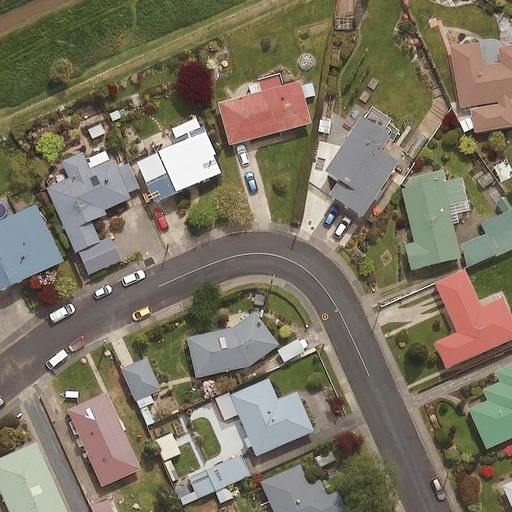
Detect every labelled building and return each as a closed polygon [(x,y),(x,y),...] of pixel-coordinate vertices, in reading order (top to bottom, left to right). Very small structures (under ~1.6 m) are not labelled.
[(481,40),(449,45),(459,107),(469,105),(474,130),(511,124),(511,108),(510,98),(511,97),(511,41),(500,44),(502,60),(485,63),(481,40)] [(299,80),(217,102),(228,144),(311,122),(299,80)] [(360,116),(324,170),(337,178),(326,194),(360,217),(397,161),(379,149),(388,135),(360,116)] [(173,143),(133,161),(152,202),(219,172),(211,154),(213,153),(201,125),(171,139),(173,143)] [(328,144),(318,143),(313,174),(323,175),(328,144)] [(82,151),(60,160),(68,178),(45,188),(74,252),(99,241),(90,221),(105,214),(103,210),(130,198),(112,157),(89,167),(82,151)] [(442,179),(400,189),(413,241),(405,243),(411,269),(461,257),(442,179)] [(34,204),(0,220),(0,289),(61,260),(34,204)] [(464,268),(433,281),(456,332),(434,342),(445,368),(511,338),(511,319),(502,296),(480,306),(464,268)] [(230,327),(185,337),(194,377),(249,365),(278,344),(253,310),(230,327)] [(304,353),(297,341),(278,352),(285,364),(304,353)] [(146,408),(155,404),(151,397),(161,392),(146,361),(121,373),(145,421),(151,418),(146,408)] [(511,362),(494,371),(499,381),(481,389),(486,400),(467,408),(485,448),(511,436),(511,362)] [(267,378),(228,395),(255,456),(313,431),(296,391),(277,399),(267,378)] [(140,469),(105,392),(66,409),(100,487),(140,469)] [(180,456),(171,435),(155,442),(164,463),(180,456)] [(66,511),(35,442),(0,457),(0,493),(8,511),(66,511)] [(334,451),(315,458),(319,469),(338,463),(334,451)] [(183,507),(213,494),(218,504),(232,498),(228,487),(250,477),(241,457),(174,488),(183,507)] [(302,463),(260,482),(273,511),(346,511),(337,490),(327,494),(318,475),(309,479),(302,463)] [(511,479),(500,485),(511,510),(511,479)] [(113,511),(109,501),(91,508),(93,511),(113,511)]
